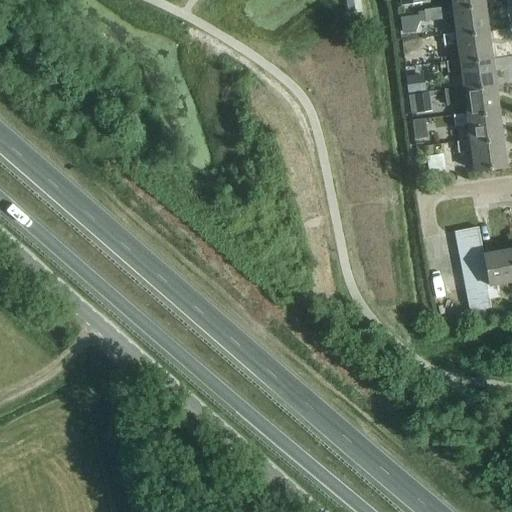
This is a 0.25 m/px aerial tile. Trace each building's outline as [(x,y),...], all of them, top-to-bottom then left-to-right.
[(485,6),(483,0),(451,0),(452,7),(453,10),(485,6)] [(452,7),(439,9),(423,11),(425,22),(454,18),(456,34),(456,37),(488,33),(485,6),(453,10),(452,7)] [(492,60),(488,33),(456,37),(456,34),(443,35),(444,46),(457,45),(459,60),(460,64),(492,60)] [(417,43),(405,44),(405,54),(418,53),(417,43)] [(460,64),(459,60),(446,62),(447,73),(461,71),(463,87),(463,91),(495,86),(492,60),(460,64)] [(466,114),(467,117),(499,113),(495,86),(463,91),(463,87),(444,90),(446,106),(465,103),(466,114)] [(431,111),(428,92),(408,96),(411,114),(431,111)] [(467,117),(466,114),(453,116),(454,127),(468,125),(470,141),(470,144),(502,140),(499,113),(467,117)] [(412,121),(414,139),(427,137),(424,120),(412,121)] [(470,144),(470,141),(457,143),(458,153),(471,152),(474,172),(506,168),(502,140),(470,144)] [(480,239),(478,228),(454,232),(456,244),(480,239)] [(480,239),(456,244),(459,255),(483,251),(480,239)] [(511,255),(511,249),(483,255),(485,262),(487,273),(490,285),(486,285),(488,297),(489,300),(500,298),(497,285),(511,281),(511,255)] [(485,262),(483,255),(483,251),(459,255),(461,267),(485,262)] [(487,273),(485,262),(461,267),(463,278),(487,273)] [(490,285),(487,273),(463,278),(465,289),(486,285),(490,285)] [(488,297),(486,285),(465,289),(467,301),(488,297)] [(491,308),(489,300),(488,297),(467,301),(469,312),(491,308)]
